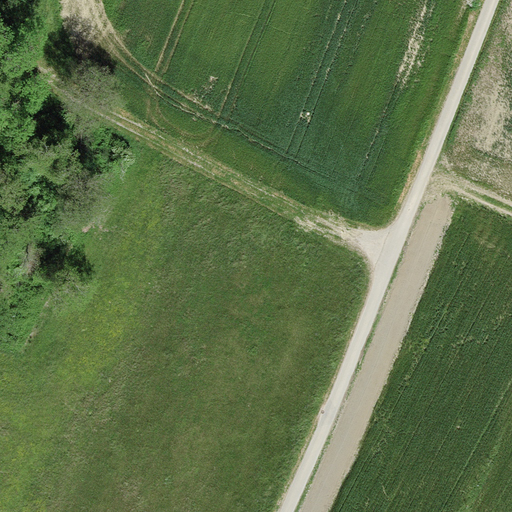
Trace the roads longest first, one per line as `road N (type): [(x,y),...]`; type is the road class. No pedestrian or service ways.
road 1 (unclassified): [(284,511),(492,0)]
road 2 (track): [(392,252),(0,53)]
